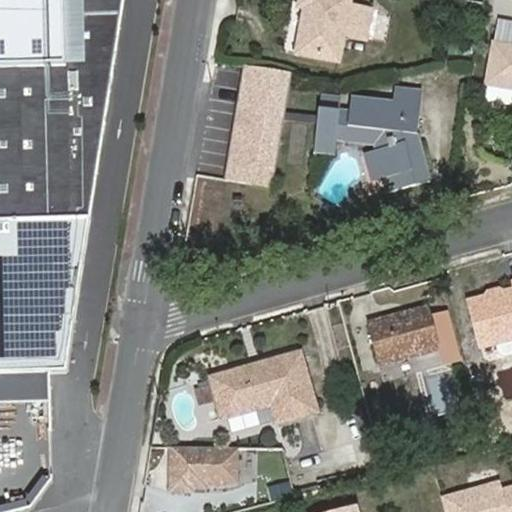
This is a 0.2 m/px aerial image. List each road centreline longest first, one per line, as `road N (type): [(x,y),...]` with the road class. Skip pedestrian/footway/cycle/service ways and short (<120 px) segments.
road 1 (residential): [(147,317),(511,211)]
road 2 (residential): [(147,317),(200,0)]
road 3 (residential): [(112,511),(147,317)]
